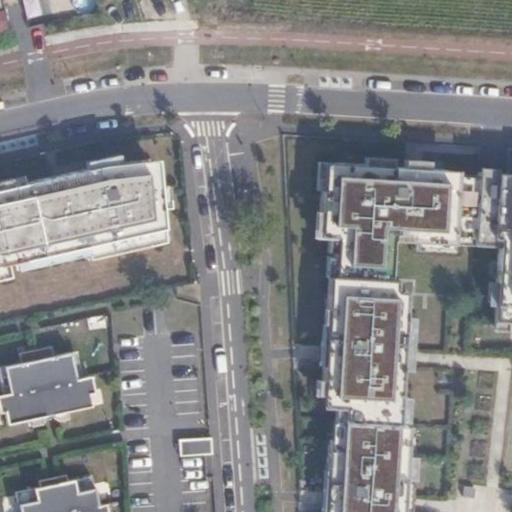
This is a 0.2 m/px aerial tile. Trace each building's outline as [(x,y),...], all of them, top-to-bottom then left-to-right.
[(0,274),(166,236),(156,155),(0,187),(0,274)] [(476,182),(477,171),(334,162),(333,178),(321,177),(317,236),(334,237),(331,292),(324,292),(322,324),(328,325),(326,343),(325,367),(320,366),(319,395),(342,397),(339,440),(327,439),(325,470),(330,471),(329,487),(328,511),(323,511),(403,511),(405,496),(408,438),(397,438),(401,370),(403,348),(406,292),(388,291),(391,240),(472,245),(476,182)] [(334,162),(322,162),(321,177),(333,178),(334,162)] [(511,184),(476,182),(472,245),(497,246),(493,322),(511,322),(511,184)] [(326,343),(319,343),(317,366),(320,366),(325,367),(326,343)] [(52,356),(50,346),(17,353),(19,363),(1,366),(3,376),(0,377),(0,390),(1,394),(0,394),(0,405),(4,424),(28,419),(29,427),(40,425),(43,416),(50,415),(56,421),(67,419),(66,411),(90,406),(83,377),(80,378),(77,361),(71,362),(69,352),(52,356)] [(410,349),(403,348),(401,370),(409,371),(409,361),(410,349)] [(210,440),(177,443),(178,459),(211,457),(210,440)] [(39,487),(15,492),(18,511),(106,511),(105,504),(97,505),(90,476),(67,481),(65,474),(55,477),(56,483),(49,484),(48,478),(37,480),(39,487)] [(329,487),(321,487),(320,510),(323,511),(328,511),(329,487)] [(413,496),(405,496),(403,511),(412,511),(413,505),(413,496)]
